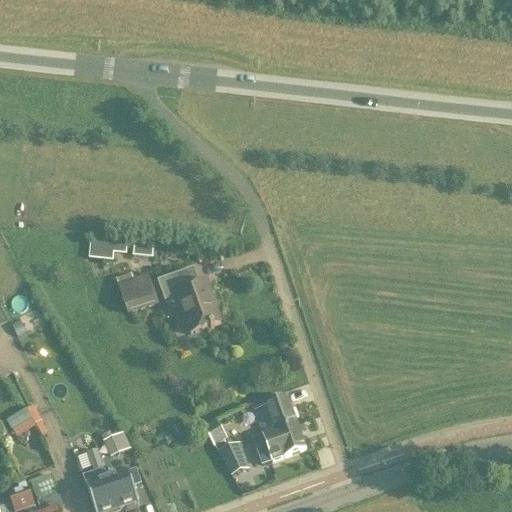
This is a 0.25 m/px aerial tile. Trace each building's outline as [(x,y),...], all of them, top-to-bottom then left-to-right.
[(91,245),(89,261),(112,263),(113,255),(125,256),(126,248),(91,245)] [(134,249),(134,258),(152,259),(152,250),(134,249)] [(193,272),(157,285),(165,306),(177,301),(190,337),(220,327),(205,285),(199,287),(193,272)] [(129,316),(156,307),(146,279),(119,289),(129,316)] [(262,438),(295,425),(286,400),(265,408),(265,410),(254,414),(262,438)] [(8,425),(24,415),(19,406),(18,406),(2,416),(7,425),(8,425)] [(28,413),(27,413),(30,420),(37,416),(37,415),(34,410),(34,409),(28,413)] [(24,415),(8,425),(14,434),(32,423),(30,420),(27,413),(26,413),(24,415)] [(203,431),(214,450),(215,450),(217,452),(226,446),(225,444),(227,442),(216,423),(203,431)] [(305,452),(295,425),(262,438),(252,441),(262,468),(305,452)] [(123,439),(122,436),(109,442),(116,457),(129,451),(123,439)] [(248,472),(240,446),(217,455),(231,479),(248,472)] [(119,511),(108,481),(106,482),(102,472),(93,476),(96,485),(87,489),(87,488),(86,489),(93,511),(119,511)] [(126,475),(108,481),(119,511),(122,511),(137,507),(139,507),(138,506),(133,491),(141,488),(136,473),(127,476),(127,474),(126,474),(126,475)] [(61,511),(64,511),(51,478),(30,485),(39,511),(61,511)] [(8,495),(7,495),(12,511),(35,511),(31,499),(28,493),(20,496),(12,492),(7,494),(8,495)] [(12,511),(7,495),(0,498),(0,511),(12,511)]
